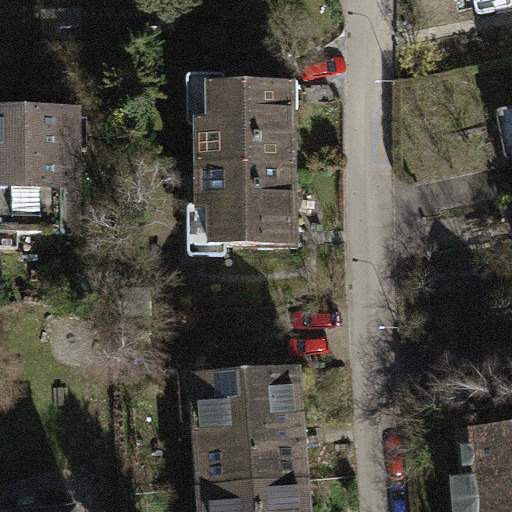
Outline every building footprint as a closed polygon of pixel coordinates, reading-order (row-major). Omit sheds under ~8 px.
[(195,118),(195,165),(296,165),(295,84),(207,85),(207,118),(195,118)] [(0,234),(73,236),(72,113),(0,113),(0,234)] [(208,209),(208,246),(296,246),(296,165),(195,165),(195,209),(208,209)] [(186,376),(193,487),(308,480),(301,368),(186,376)] [(511,511),(511,431),(459,435),(462,481),(450,482),(451,511),(511,511)] [(193,487),(194,511),(310,511),(308,480),(193,487)]
